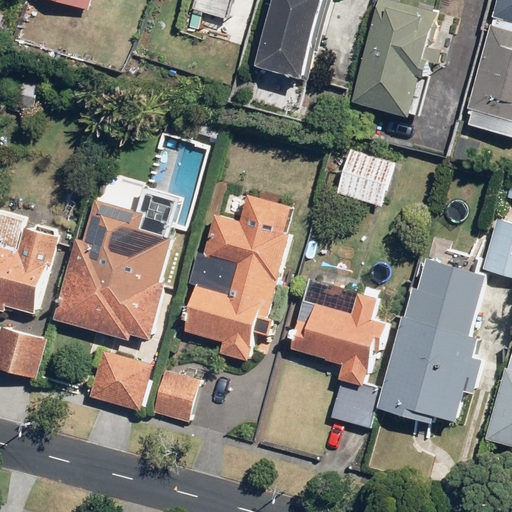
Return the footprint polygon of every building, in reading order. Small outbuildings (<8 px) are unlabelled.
[(96,0),(44,0),(94,12),(96,0)] [(313,82),(334,0),(270,0),(253,67),(313,82)] [(441,13),(389,0),(381,0),(355,104),(413,119),(423,80),(428,81),(432,65),(427,64),(441,13)] [(511,0),(499,0),(494,19),(498,20),(496,28),(492,27),(469,109),(474,111),(469,127),(511,139),(511,0)] [(52,78),(17,70),(11,99),(46,106),(52,78)] [(398,165),(354,151),(340,195),(384,209),(398,165)] [(179,229),(145,221),(153,186),(100,174),(92,208),(89,208),(81,239),(77,238),(57,320),(151,343),(179,229)] [(254,363),(295,209),(251,197),(245,222),(220,216),(209,255),(201,253),(192,287),(200,289),(188,335),(227,345),(225,355),(254,363)] [(0,313),(7,315),(8,309),(39,316),(61,225),(0,210),(0,313)] [(511,215),(503,213),(489,265),(511,270),(511,215)] [(424,283),(417,281),(382,411),(437,426),(439,419),(460,424),(468,395),(479,397),(489,360),(478,358),(485,332),(476,329),(492,270),(432,254),(424,283)] [(382,300),(312,282),(293,351),(347,365),(343,380),(367,386),(371,372),(374,372),(380,351),(384,352),(391,327),(376,323),(382,300)] [(48,339),(1,327),(0,328),(0,369),(38,379),(48,339)] [(155,363),(105,351),(93,397),(143,410),(155,363)] [(511,364),(510,371),(508,371),(489,442),(511,448),(511,364)] [(203,381),(168,371),(157,415),(192,424),(203,381)] [(384,393),(346,383),(336,421),(374,431),(384,393)]
